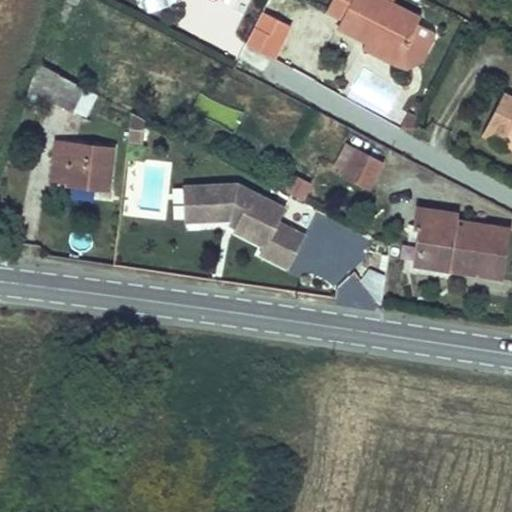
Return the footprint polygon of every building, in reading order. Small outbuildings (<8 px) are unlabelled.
[(338,26),(366,41),(368,42),(372,36),(402,52),(415,28),(418,22),(420,18),(384,0),(332,0),(327,10),(342,18),(338,26)] [(291,26),(263,12),(254,30),(247,45),(274,59),(291,26)] [(418,22),(415,28),(396,65),(408,69),(423,61),(438,33),(418,22)] [(368,42),(366,41),(363,48),(396,65),(402,52),(372,36),(368,42)] [(38,62),(26,100),(45,106),(48,98),(83,115),(95,91),(38,62)] [(511,96),(504,92),(482,135),(511,150),(511,96)] [(144,120),(130,114),(129,142),(143,143),(144,120)] [(58,142),(53,178),(69,180),(69,182),(108,187),(112,148),(58,142)] [(351,150),(343,146),(333,165),(341,169),(351,150)] [(344,163),(373,177),(379,165),(351,150),(344,163)] [(338,176),(366,191),(373,177),(344,163),(338,176)] [(281,188),(302,199),(308,186),(288,175),(281,188)] [(234,180),(196,182),(198,216),(226,215),(235,219),(231,227),(261,242),(256,250),(284,265),(301,232),(274,219),(281,205),(234,180)] [(196,182),(181,183),(183,217),(198,216),(196,182)] [(432,209),(421,207),(420,207),(416,229),(421,229),(416,262),(450,267),(452,257),(466,259),(465,270),(501,275),(507,228),(458,220),(459,214),(432,209)] [(360,290),(381,295),(387,273),(365,268),(360,290)]
